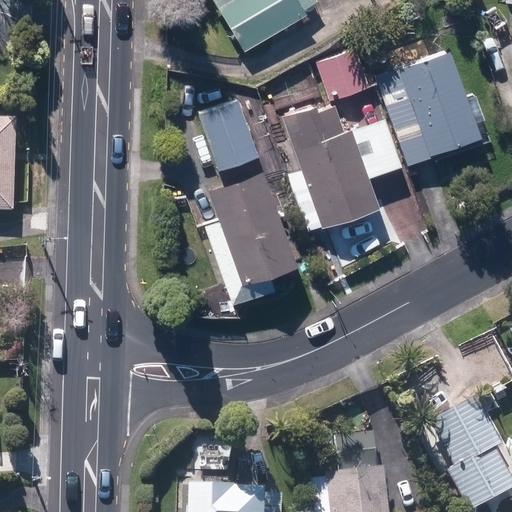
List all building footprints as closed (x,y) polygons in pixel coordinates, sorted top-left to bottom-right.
[(217,0),(246,47),(309,10),(306,6),(315,0),(217,0)] [(316,60),(329,97),(370,83),(356,46),(316,60)] [(452,48),(378,74),(409,161),(436,151),(483,135),(452,48)] [(260,152),(240,96),(200,111),(220,166),(260,152)] [(318,102),(285,113),(324,222),(380,202),(370,174),(402,162),(385,116),(353,127),(353,125),(345,128),(336,101),(320,106),(318,102)] [(19,114),(0,113),(0,212),(18,213),(19,114)] [(264,166),(210,186),(222,217),(207,223),(236,300),(278,284),(271,268),(298,258),(264,166)] [(474,397),(432,421),(457,465),(451,468),(473,507),(511,484),(511,473),(496,445),(500,443),(474,397)] [(224,437),(192,436),(192,469),(224,469),(224,437)] [(389,511),(384,465),(328,472),(332,511),(389,511)] [(263,511),(264,483),(191,480),(189,511),(263,511)]
